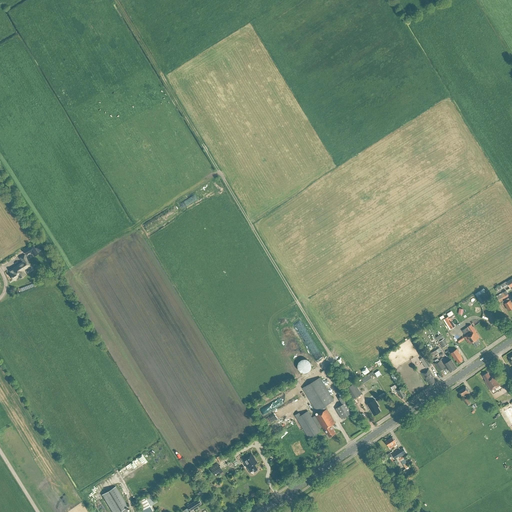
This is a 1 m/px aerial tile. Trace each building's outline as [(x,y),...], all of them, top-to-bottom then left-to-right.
[(26,254),(31,251),(34,256),(38,253),(32,245),(23,250),(26,254)] [(17,276),(19,278),(24,275),(21,270),(30,264),(24,255),(20,257),(21,259),(23,262),(11,270),(12,272),(10,273),(12,277),(13,276),(15,278),(17,276)] [(497,292),(508,285),(510,287),(511,286),(511,277),(495,288),(497,292)] [(502,299),(509,295),(506,290),(504,292),(497,297),(499,302),(503,300),(502,299)] [(485,292),(477,297),(482,305),(490,300),(485,292)] [(448,316),(444,319),(451,329),(455,326),(450,319),(455,316),(453,313),(448,316)] [(468,326),(462,330),(464,333),(470,330),(470,331),(470,332),(470,333),(464,336),(469,344),(473,342),(476,346),(479,344),(479,343),(480,342),(477,339),(479,337),(471,324),(468,326)] [(439,342),(443,348),(448,344),(444,338),(439,342)] [(458,362),(463,359),(459,354),(460,354),(457,349),(451,353),(454,358),(455,357),(458,362)] [(426,368),(432,364),(427,355),(420,359),(426,368)] [(311,365),(311,364),(311,362),(309,361),(308,359),(306,359),(304,359),(302,359),(301,359),(300,360),(299,362),(298,364),(297,366),(298,367),(299,369),(300,371),(301,372),(302,372),(304,372),(306,372),(308,372),(309,370),(311,369),(311,367),(311,365)] [(440,371),(445,367),(440,359),(434,363),(440,371)] [(450,371),(457,367),(451,359),(445,363),(450,371)] [(431,385),(436,381),(432,377),(433,376),(428,368),(421,372),(427,381),(428,380),(431,385)] [(491,390),(500,385),(494,375),(491,377),(488,372),(483,375),(486,380),(485,380),(491,390)] [(369,374),(361,379),(364,383),(372,378),(369,374)] [(319,377),(302,388),(316,411),(317,410),(319,413),(312,417),(319,428),(322,426),(326,433),(327,433),(329,437),(336,433),(331,425),(335,422),(332,416),(327,408),(326,405),(333,400),(319,377)] [(377,381),(372,385),(378,396),(384,392),(377,381)] [(354,398),(362,393),(355,383),(347,387),(354,398)] [(395,390),(395,389),(396,388),(396,387),(397,387),(396,384),(391,387),(393,390),(395,393),(397,392),(398,393),(399,393),(402,398),(407,395),(404,390),(404,389),(402,386),(396,390),(395,390)] [(462,397),(470,393),(466,387),(459,391),(462,397)] [(281,405),(296,398),(294,392),(279,399),(281,405)] [(379,412),(380,411),(377,406),(379,405),(375,399),(367,404),(374,415),(375,414),(379,412)] [(342,418),(353,411),(347,401),(336,408),(342,418)] [(292,403),(271,416),(274,421),(296,408),(292,403)] [(511,408),(510,406),(503,411),(510,422),(511,421),(511,408)] [(299,412),(295,415),(297,417),(309,438),(321,431),(319,428),(312,417),(308,410),(300,415),(299,412)] [(394,446),(397,444),(392,437),(385,441),(390,448),(391,448),(392,449),(395,448),(394,446)] [(401,456),(407,453),(403,447),(400,449),(400,448),(391,454),(394,459),(400,455),(401,456)] [(257,469),(254,464),(257,462),(251,453),(242,458),(250,472),(253,470),(253,471),(257,469)] [(215,477),(223,472),(216,463),(209,468),(215,477)] [(408,467),(401,471),(404,476),(413,471),(412,469),(410,470),(408,467)] [(128,511),(126,508),(128,506),(116,486),(102,494),(112,511),(128,511)] [(140,500),(137,502),(143,511),(149,511),(154,510),(151,505),(157,501),(152,493),(140,500)] [(198,498),(187,505),(188,507),(188,508),(190,511),(201,504),(198,498)]
